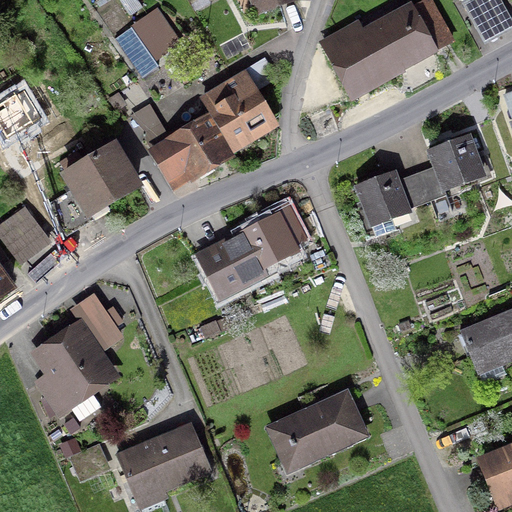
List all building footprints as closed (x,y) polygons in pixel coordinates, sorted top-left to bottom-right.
[(240,0),(245,13),(282,0),(240,0)] [(354,22),(314,43),(345,100),(449,44),(425,0),(420,0),(405,9),(401,3),(357,27),(354,22)] [(511,25),(498,0),(465,0),(460,3),(481,43),(511,26),(511,25)] [(147,17),(113,41),(138,77),(172,54),(147,17)] [(193,98),(228,156),(272,130),(237,71),(193,98)] [(172,190),(224,159),(204,125),(152,156),(172,190)] [(101,141),(45,175),(71,218),(127,184),(101,141)] [(438,171),(446,192),(479,179),(465,141),(431,154),(438,171)] [(438,171),(396,187),(404,208),(446,192),(438,171)] [(373,224),(405,212),(404,208),(396,187),(391,174),(359,187),(373,224)] [(23,210),(0,225),(0,242),(14,263),(45,243),(23,210)] [(287,215),(190,263),(209,301),(260,275),(255,265),(301,242),(287,215)] [(72,322),(24,354),(38,373),(32,387),(56,417),(111,377),(95,352),(118,340),(88,295),(63,311),(72,322)] [(511,308),(455,331),(473,374),(511,358),(511,308)] [(345,389),(262,424),(282,472),(366,437),(345,389)] [(184,420),(110,451),(135,511),(164,499),(161,492),(206,473),(184,420)] [(511,440),(471,459),(494,510),(511,501),(511,495),(510,490),(511,489),(511,440)]
